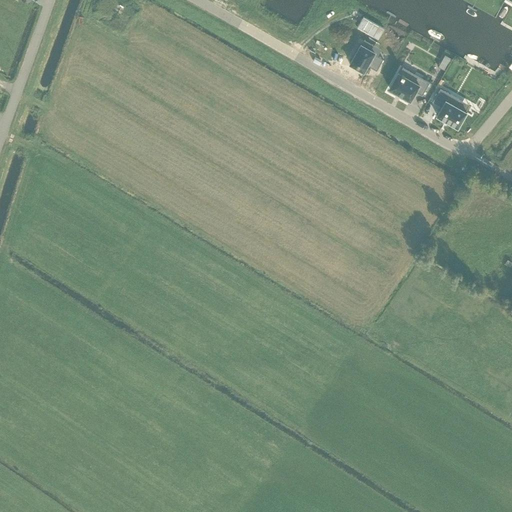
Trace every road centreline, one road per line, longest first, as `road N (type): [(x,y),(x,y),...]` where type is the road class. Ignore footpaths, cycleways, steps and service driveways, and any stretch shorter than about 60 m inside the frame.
road 1 (unclassified): [(466,152),(197,0)]
road 2 (residential): [(358,298),(243,462)]
road 3 (residential): [(466,152),(358,298)]
road 4 (unclassified): [(6,125),(49,0)]
